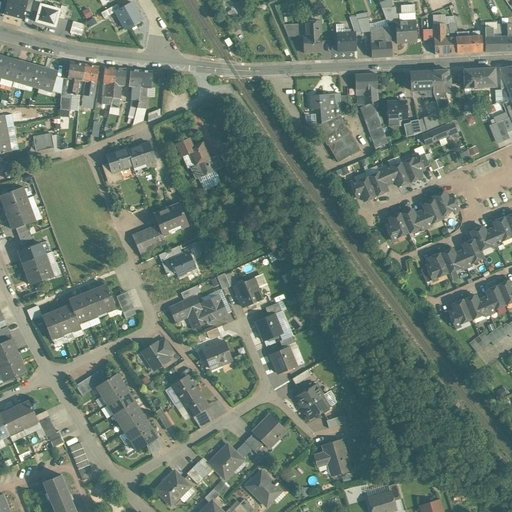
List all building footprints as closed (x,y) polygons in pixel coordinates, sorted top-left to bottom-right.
[(26,0),(8,0),(4,13),(22,18),(24,10),(26,0)] [(26,0),(24,10),(32,12),(32,10),(35,0),(26,0)] [(41,0),(40,0),(35,0),(32,10),(38,12),(40,4),(41,0)] [(132,3),(120,9),(115,12),(125,29),(142,20),(132,3)] [(60,10),(40,4),(38,12),(35,22),(55,28),(58,17),(60,10)] [(104,18),(115,12),(120,9),(117,4),(101,13),(104,18)] [(60,10),(58,17),(64,19),(67,7),(61,6),(60,10)] [(85,25),(73,21),(71,27),(83,30),(85,25)] [(415,21),(395,22),(396,43),(416,42),(415,21)] [(321,52),(320,22),(305,23),(305,35),(303,36),(303,53),(321,52)] [(496,22),(484,23),(485,28),(493,28),(493,37),(497,37),(496,22)] [(456,23),(448,24),(449,31),(456,30),(456,23)] [(298,24),(283,24),(288,36),(299,36),(298,24)] [(355,33),(344,33),(343,24),(336,25),(337,52),(356,50),(355,33)] [(445,24),(433,25),(434,38),(446,38),(445,24)] [(511,33),(511,24),(501,25),(502,37),(497,37),(497,52),(511,51),(511,33)] [(83,30),(71,27),(70,33),(81,36),(83,30)] [(493,28),(485,28),(485,37),(485,52),(497,52),(497,37),(493,37),(493,28)] [(480,31),(472,32),(472,36),(473,36),(473,44),(476,44),(476,52),(482,52),(481,36),(480,36),(480,31)] [(468,32),(462,32),(462,37),(457,37),(455,37),(456,53),(476,52),(476,44),(473,44),(473,36),(472,36),(469,37),(468,32)] [(434,38),(433,38),(434,54),(456,53),(455,37),(450,38),(446,38),(434,38)] [(228,38),(224,41),(228,47),(232,44),(228,38)] [(391,41),(371,43),(372,58),(392,57),(391,41)] [(18,61),(6,58),(0,77),(13,81),(18,61)] [(31,65),(18,61),(13,81),(26,84),(31,65)] [(85,65),(71,62),(68,79),(66,92),(75,94),(75,95),(76,95),(76,94),(77,94),(79,80),(82,81),(85,65)] [(44,69),(31,65),(26,84),(39,88),(44,69)] [(99,67),(85,65),(82,81),(85,81),(83,95),(94,97),(96,83),(99,67)] [(511,66),(499,68),(506,87),(511,84),(511,66)] [(115,68),(105,67),(103,84),(107,84),(105,97),(112,98),(115,68)] [(126,69),(115,68),(112,98),(110,105),(119,107),(121,85),(124,86),(126,69)] [(494,68),(478,69),(480,88),(495,87),(494,68)] [(57,72),(44,69),(39,88),(52,92),(57,72)] [(478,69),(463,70),(464,88),(480,88),(478,69)] [(141,71),(131,70),(129,86),(132,86),(131,99),(139,100),(141,71)] [(151,72),(141,71),(139,100),(146,100),(147,88),(150,88),(151,72)] [(432,71),(409,72),(410,85),(411,85),(411,91),(433,90),(432,71)] [(449,71),(432,71),(433,90),(433,92),(432,92),(436,100),(438,106),(443,104),(438,92),(445,91),(449,91),(449,71)] [(376,74),(355,75),(356,90),(361,90),(361,92),(364,92),(364,106),(372,102),(378,100),(376,89),(376,74)] [(451,111),(445,91),(438,92),(443,104),(438,106),(440,111),(441,115),(451,111)] [(94,97),(83,95),(82,105),(92,106),(94,97)] [(328,95),(309,96),(310,110),(315,109),(315,114),(316,126),(326,122),(325,117),(334,117),(333,108),(329,108),(328,95)] [(146,100),(139,100),(137,106),(137,108),(146,109),(146,100)] [(429,116),(440,111),(438,106),(436,100),(424,105),(429,116)] [(388,143),(372,102),(364,106),(359,108),(374,148),(388,143)] [(405,102),(387,103),(388,126),(398,126),(398,119),(406,119),(405,102)] [(418,120),(421,132),(444,122),(441,115),(440,111),(429,116),(418,120)] [(511,126),(508,117),(502,120),(507,133),(511,130),(511,126)] [(418,120),(410,122),(413,135),(421,132),(418,120)] [(421,135),(426,145),(457,132),(453,122),(421,135)] [(324,139),(324,141),(338,162),(360,148),(347,127),(324,139)] [(51,133),(33,137),(36,151),(54,148),(51,133)] [(203,142),(192,147),(189,139),(177,145),(187,169),(190,168),(195,179),(198,178),(204,190),(211,187),(212,189),(213,188),(212,186),(221,183),(215,170),(212,171),(207,160),(210,158),(203,142)] [(0,141),(0,152),(10,151),(8,140),(0,141)] [(128,150),(127,150),(133,165),(132,165),(133,167),(155,160),(149,143),(128,150)] [(127,148),(105,155),(108,164),(111,173),(119,170),(132,165),(133,165),(127,150),(128,150),(127,148)] [(226,153),(220,155),(225,166),(231,164),(226,153)] [(429,166),(424,153),(418,155),(424,168),(429,166)] [(210,158),(207,160),(212,171),(215,170),(222,167),(217,155),(210,158)] [(418,155),(401,162),(409,182),(410,183),(421,178),(418,170),(424,168),(418,155)] [(401,162),(384,169),(389,182),(395,180),(398,187),(409,182),(401,162)] [(119,170),(111,173),(108,164),(103,165),(106,172),(107,172),(110,181),(122,178),(119,170)] [(231,165),(226,168),(229,175),(234,172),(231,165)] [(384,169),(367,176),(367,177),(376,197),(387,192),(384,184),(389,182),(384,169)] [(176,186),(171,174),(164,177),(169,189),(176,186)] [(367,177),(350,184),(355,197),(361,194),(364,202),(376,197),(367,177)] [(22,187),(0,195),(0,196),(4,207),(27,199),(22,187)] [(453,196),(447,198),(444,191),(433,196),(434,199),(441,216),(459,209),(453,196)] [(27,199),(4,207),(8,218),(31,210),(27,199)] [(434,199),(423,204),(426,211),(420,214),(426,226),(443,219),(441,216),(434,199)] [(179,204),(153,215),(158,225),(162,236),(188,225),(179,204)] [(420,214),(415,216),(411,209),(400,213),(409,233),(426,226),(420,214)] [(31,210),(8,218),(12,230),(15,228),(27,224),(35,221),(31,210)] [(400,213),(389,218),(392,225),(386,228),(391,240),(409,233),(400,213)] [(504,216),(493,221),(496,229),(491,231),(496,244),(511,237),(511,234),(505,217),(504,216)] [(27,224),(15,228),(17,234),(29,229),(27,224)] [(158,225),(132,236),(140,254),(165,243),(162,236),(158,225)] [(491,231),(485,233),(482,226),(471,231),(474,239),(479,251),(496,244),(491,231)] [(29,229),(17,234),(19,239),(31,234),(29,229)] [(31,234),(19,239),(21,244),(33,240),(31,234)] [(474,239),(462,243),(466,251),(460,253),(466,266),(483,259),(479,251),(474,239)] [(33,240),(21,244),(23,249),(35,245),(33,240)] [(23,249),(18,251),(22,262),(45,254),(40,243),(35,245),(23,249)] [(196,244),(181,251),(181,252),(164,260),(165,262),(170,260),(176,273),(177,277),(186,273),(185,272),(195,268),(191,259),(198,256),(199,252),(196,244)] [(179,246),(162,253),(164,260),(181,252),(181,251),(179,246)] [(460,253),(455,256),(451,248),(440,253),(448,273),(449,273),(466,266),(460,253)] [(440,253),(428,258),(432,265),(426,267),(431,280),(448,273),(440,253)] [(45,254),(22,262),(26,273),(49,265),(45,254)] [(170,260),(165,262),(163,263),(168,276),(176,273),(170,260)] [(49,265),(26,273),(30,285),(53,277),(49,265)] [(426,267),(420,270),(426,283),(431,280),(426,267)] [(224,273),(217,277),(222,290),(230,286),(224,273)] [(255,276),(258,287),(267,284),(263,273),(255,276)] [(253,279),(235,286),(243,307),(262,299),(253,279)] [(511,287),(508,280),(497,285),(505,305),(511,302),(511,287)] [(116,307),(106,285),(97,289),(106,311),(116,307)] [(497,285),(485,290),(489,298),(483,300),(489,313),(505,306),(505,305),(497,285)] [(193,287),(181,293),(183,299),(196,294),(193,287)] [(106,311),(97,289),(87,293),(97,315),(106,311)] [(127,292),(116,296),(118,302),(129,298),(127,292)] [(97,315),(87,293),(78,296),(87,319),(97,315)] [(478,302),(474,295),(463,300),(471,319),(472,320),(489,313),(483,300),(478,302)] [(78,296),(68,300),(70,305),(71,305),(78,322),(87,319),(78,296)] [(195,296),(170,308),(176,322),(189,316),(194,328),(206,322),(207,322),(201,309),(195,296)] [(218,297),(204,303),(205,307),(201,309),(207,322),(206,322),(207,323),(208,322),(208,323),(211,323),(215,322),(216,319),(226,314),(218,297)] [(129,298),(118,302),(121,308),(132,303),(129,298)] [(463,299),(452,304),(455,312),(449,314),(454,327),(471,319),(463,300),(463,299)] [(132,303),(121,308),(123,313),(134,309),(132,303)] [(278,303),(265,308),(268,315),(281,309),(278,303)] [(37,305),(27,310),(29,315),(40,311),(37,305)] [(78,322),(71,305),(70,305),(61,309),(70,331),(80,327),(79,325),(78,322)] [(70,331),(61,309),(52,312),(61,335),(70,331)] [(134,309),(123,313),(125,319),(136,315),(134,309)] [(40,311),(29,315),(31,321),(42,316),(40,311)] [(52,312),(42,316),(51,339),(61,335),(52,312)] [(274,315),(256,322),(264,341),(282,334),(274,315)] [(511,336),(511,330),(508,324),(503,328),(508,334),(510,338),(511,336)] [(503,328),(500,325),(496,329),(503,338),(508,334),(503,328)] [(7,326),(0,328),(0,336),(9,332),(7,326)] [(217,328),(206,332),(209,339),(220,334),(217,328)] [(503,338),(496,329),(491,332),(498,342),(503,338)] [(0,336),(0,343),(11,339),(12,338),(9,332),(0,336)] [(483,332),(478,336),(486,345),(490,342),(486,336),(483,332)] [(498,342),(491,332),(486,336),(490,342),(494,345),(498,342)] [(203,333),(187,340),(189,346),(206,339),(203,333)] [(292,336),(279,341),(282,348),(295,342),(292,336)] [(486,345),(478,336),(474,339),(481,349),(486,345)] [(0,343),(0,356),(16,350),(11,339),(0,343)] [(481,349),(474,339),(469,343),(476,353),(481,349)] [(172,351),(164,340),(158,344),(165,356),(172,351)] [(224,341),(203,350),(210,369),(232,360),(224,341)] [(158,344),(156,342),(142,352),(154,370),(168,361),(165,356),(158,344)] [(288,347),(271,355),(279,374),(296,367),(288,347)] [(16,350),(0,356),(0,369),(21,361),(16,350)] [(21,361),(0,369),(0,374),(3,382),(25,372),(21,361)] [(101,369),(96,372),(102,383),(108,379),(101,369)] [(307,369),(292,379),(296,385),(311,375),(307,369)] [(102,383),(96,372),(91,375),(97,386),(102,383)] [(97,386),(96,387),(102,396),(122,383),(116,374),(108,379),(102,383),(97,386)] [(97,386),(91,375),(86,379),(92,389),(96,387),(97,386)] [(197,391),(187,376),(172,386),(182,401),(197,391)] [(92,389),(86,379),(81,382),(87,392),(92,389)] [(87,392),(81,382),(75,385),(82,396),(87,392)] [(122,383),(102,396),(108,405),(128,392),(122,383)] [(316,384),(295,396),(302,407),(323,395),(316,384)] [(207,407),(197,391),(182,401),(192,417),(192,416),(204,409),(207,407)] [(128,392),(108,405),(113,414),(134,401),(128,392)] [(323,395),(302,407),(310,419),(330,407),(323,395)] [(29,401),(14,408),(23,428),(38,421),(35,416),(29,401)] [(134,401),(113,414),(119,423),(140,410),(134,401)] [(14,408),(0,414),(0,415),(9,434),(23,428),(14,408)] [(204,409),(192,416),(196,422),(208,415),(204,409)] [(46,410),(35,416),(38,421),(49,416),(46,410)] [(140,410),(119,423),(125,432),(145,419),(140,410)] [(166,429),(172,425),(164,413),(158,417),(166,429)] [(0,438),(9,434),(0,415),(0,438)] [(208,415),(196,422),(200,428),(212,421),(208,415)] [(343,415),(326,420),(328,428),(346,423),(343,415)] [(49,416),(38,421),(40,426),(51,421),(49,416)] [(271,416),(261,426),(260,425),(253,432),(253,433),(264,443),(268,447),(277,437),(279,439),(280,438),(280,437),(286,431),(271,416)] [(145,419),(125,432),(131,441),(151,428),(145,419)] [(51,421),(40,426),(43,432),(54,427),(51,421)] [(361,433),(359,426),(347,429),(349,437),(361,433)] [(54,427),(43,432),(46,438),(48,436),(57,432),(56,432),(54,427)] [(151,428),(131,441),(137,451),(146,445),(156,439),(157,438),(151,428)] [(57,432),(48,436),(50,442),(61,437),(59,431),(56,432),(57,432)] [(264,443),(253,433),(244,442),(255,452),(264,443)] [(61,437),(50,442),(53,447),(64,442),(61,437)] [(156,439),(146,445),(152,455),(162,449),(156,439)] [(341,439),(322,445),(324,451),(317,453),(320,464),(327,461),(331,476),(351,471),(341,439)] [(241,458),(228,446),(218,456),(217,455),(209,463),(225,479),(238,466),(236,464),(241,458)] [(209,473),(199,463),(193,469),(203,479),(209,473)] [(89,465),(78,469),(80,475),(92,470),(89,465)] [(203,479),(193,469),(188,474),(198,485),(203,479)] [(92,470),(80,475),(83,480),(94,476),(92,470)] [(275,484),(261,471),(246,486),(266,506),(279,493),(273,486),(275,484)] [(188,484),(175,472),(164,483),(163,482),(155,490),(171,506),(185,492),(183,489),(188,484)] [(76,511),(61,475),(43,483),(54,511),(76,511)] [(222,493),(229,485),(222,479),(215,487),(222,493)] [(396,483),(388,486),(390,492),(393,501),(401,499),(396,483)] [(213,489),(204,498),(210,503),(212,501),(219,495),(213,489)] [(390,492),(368,498),(372,511),(387,511),(396,509),(393,501),(390,492)] [(10,511),(3,494),(0,495),(0,511),(10,511)] [(250,511),(254,509),(244,499),(240,503),(248,511),(250,511)] [(441,511),(438,500),(420,506),(422,511),(441,511)] [(223,511),(212,501),(210,503),(201,511),(223,511)] [(248,511),(240,503),(234,509),(236,511),(248,511)]
